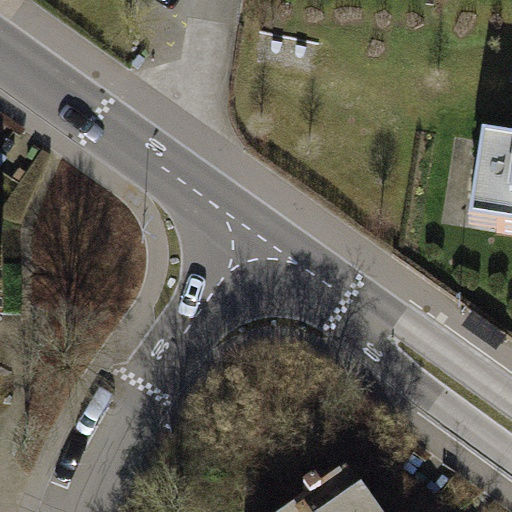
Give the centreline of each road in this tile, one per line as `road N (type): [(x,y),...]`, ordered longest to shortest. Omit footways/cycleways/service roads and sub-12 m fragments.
road 1 (residential): [(88,511),(174,343),(250,232)]
road 2 (tertiary): [(250,232),(511,418)]
road 3 (tertiary): [(0,55),(250,232)]
